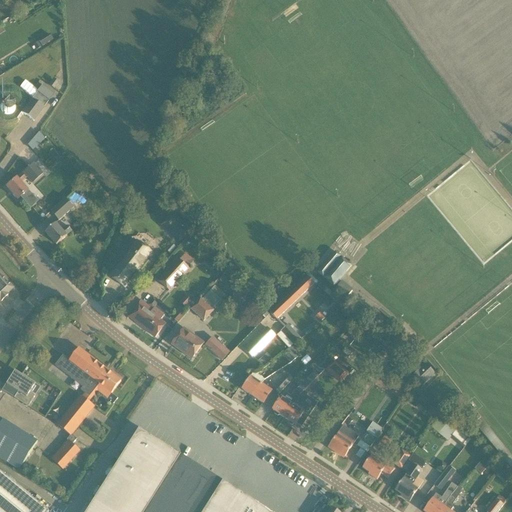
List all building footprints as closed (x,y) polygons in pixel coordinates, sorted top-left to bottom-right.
[(21,113),(33,122),(43,108),(48,101),(48,102),(54,95),(42,85),(36,93),(37,93),(32,99),(31,100),(21,113)] [(3,113),(3,114),(4,114),(5,115),(6,115),(7,115),(8,115),(9,115),(10,114),(11,114),(12,113),(13,113),(14,112),(14,111),(15,110),(15,109),(15,108),(15,107),(15,106),(14,105),(14,104),(13,103),(13,102),(12,102),(11,101),(10,101),(9,100),(8,100),(7,100),(6,100),(5,100),(4,101),(3,101),(2,102),(2,103),(1,104),(0,105),(0,106),(0,108),(0,109),(0,110),(1,111),(1,112),(2,113),(3,113)] [(22,173),(31,184),(42,174),(33,163),(22,173)] [(21,174),(5,188),(17,200),(21,196),(31,208),(38,202),(28,191),(21,183),(25,179),(21,174)] [(65,198),(51,212),(59,221),(74,208),(65,198)] [(161,226),(162,227),(179,242),(190,230),(172,214),(161,226)] [(45,233),(56,246),(72,232),(67,226),(62,230),(56,223),(45,233)] [(110,277),(125,288),(152,253),(134,240),(116,262),(119,265),(110,277)] [(318,273),(334,287),(351,266),(341,258),(335,265),(329,260),(318,273)] [(158,281),(170,291),(189,269),(178,259),(158,281)] [(0,299),(12,289),(0,276),(0,299)] [(294,304),(293,303),(312,285),(306,279),(270,313),(277,320),(294,304)] [(186,297),(180,301),(185,307),(190,302),(186,297)] [(190,310),(204,322),(214,311),(201,298),(190,310)] [(140,300),(127,317),(155,338),(166,325),(160,321),(164,316),(155,308),(153,310),(140,300)] [(321,313),(314,319),(318,324),(326,318),(321,313)] [(178,314),(170,323),(173,326),(181,317),(178,314)] [(280,332),(293,345),(300,338),(288,325),(280,332)] [(276,337),(275,337),(276,335),(269,328),(264,334),(263,333),(245,351),(253,359),(269,342),(270,343),(276,337)] [(172,345),(192,360),(204,344),(184,329),(172,345)] [(212,337),(203,346),(220,361),(229,352),(212,337)] [(282,354),(290,364),(297,358),(296,356),(300,352),(294,345),(282,354)] [(81,391),(89,398),(99,385),(111,394),(121,382),(79,349),(69,361),(63,356),(55,366),(83,388),(81,391)] [(342,353),(348,358),(352,354),(345,349),(342,353)] [(258,360),(262,367),(272,361),(268,354),(258,360)] [(334,362),(326,372),(341,383),(348,374),(334,362)] [(411,379),(421,389),(435,375),(426,365),(411,379)] [(30,393),(35,385),(15,372),(14,374),(13,373),(14,372),(13,372),(9,379),(9,380),(10,379),(6,385),(18,393),(14,398),(28,407),(35,396),(30,393)] [(253,397),(261,385),(265,380),(254,372),(242,390),(253,397)] [(273,390),(279,396),(293,380),(287,375),(273,390)] [(308,378),(298,388),(303,392),(304,391),(313,382),(308,378)] [(261,385),(253,397),(264,405),(272,393),(261,385)] [(285,393),(273,411),(274,412),(274,414),(277,416),(279,415),(284,419),(300,395),(303,392),(298,388),(294,392),(291,397),(285,393)] [(300,395),(284,419),(289,422),(289,424),(291,426),(294,425),(295,426),(303,414),(306,416),(312,408),(303,402),(308,394),(304,391),(303,392),(300,395)] [(57,425),(71,437),(95,407),(81,396),(57,425)] [(430,428),(448,442),(458,429),(441,415),(430,428)] [(511,467),(511,465),(511,455),(480,418),(474,424),(511,467)] [(0,425),(0,458),(19,471),(38,442),(3,420),(0,425)] [(375,439),(381,430),(372,424),(366,433),(372,437),(375,439)] [(349,450),(358,437),(343,427),(339,434),(330,446),(339,453),(338,455),(344,458),(349,450)] [(139,429),(86,511),(270,511),(223,482),(181,455),(139,429)] [(51,460),(62,470),(79,452),(72,445),(76,440),(72,436),(71,437),(70,436),(67,440),(69,441),(51,460)] [(378,447),(385,452),(389,446),(382,441),(378,447)] [(363,443),(355,455),(361,459),(369,447),(363,443)] [(392,464),(402,471),(411,457),(401,450),(392,464)] [(371,477),(377,481),(381,474),(388,479),(395,469),(387,464),(385,467),(380,464),(381,462),(372,455),(363,469),(372,475),(371,477)] [(485,457),(474,470),(481,475),(492,463),(485,457)] [(415,482),(414,484),(404,477),(395,491),(404,497),(404,499),(409,503),(418,490),(418,489),(423,481),(418,478),(423,471),(413,465),(406,476),(415,482)] [(495,465),(491,469),(496,474),(499,470),(500,469),(495,465)] [(449,467),(434,486),(441,491),(455,472),(449,467)] [(0,511),(48,511),(0,472),(0,511)] [(450,497),(439,511),(451,511),(453,508),(453,506),(452,505),(461,493),(456,490),(450,497)] [(423,511),(439,511),(450,497),(445,493),(442,498),(436,494),(423,511)] [(486,511),(498,511),(506,502),(499,496),(486,511)]
